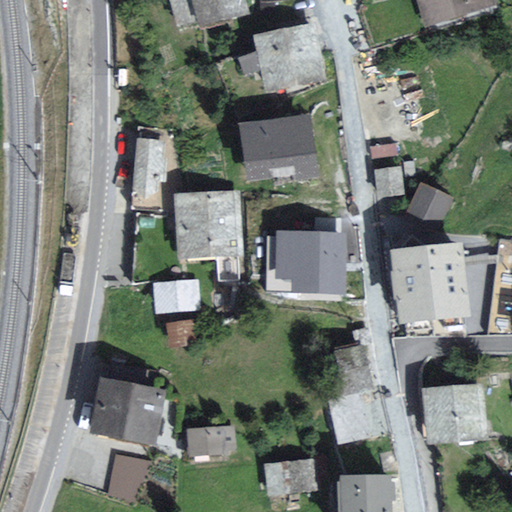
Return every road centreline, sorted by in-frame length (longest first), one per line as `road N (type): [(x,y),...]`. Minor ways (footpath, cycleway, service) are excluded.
road 1 (unclassified): [(320,0),(347,107),(413,511)]
road 2 (secondary): [(85,0),(90,144),(77,267),(15,511)]
